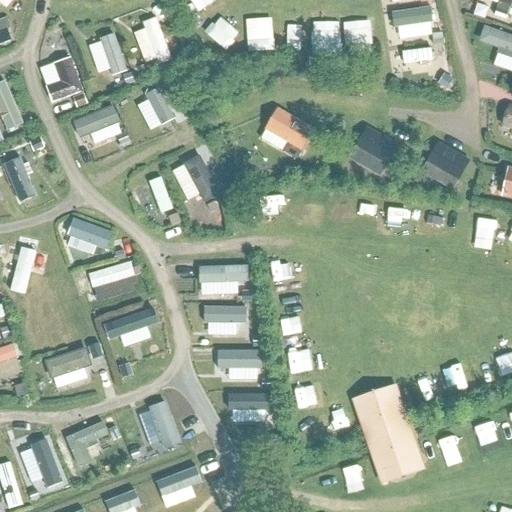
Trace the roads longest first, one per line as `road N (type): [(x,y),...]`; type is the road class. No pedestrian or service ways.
road 1 (track): [(174,370),(215,425),(247,511)]
road 2 (unknown): [(451,0),(469,102),(463,112),(433,113)]
